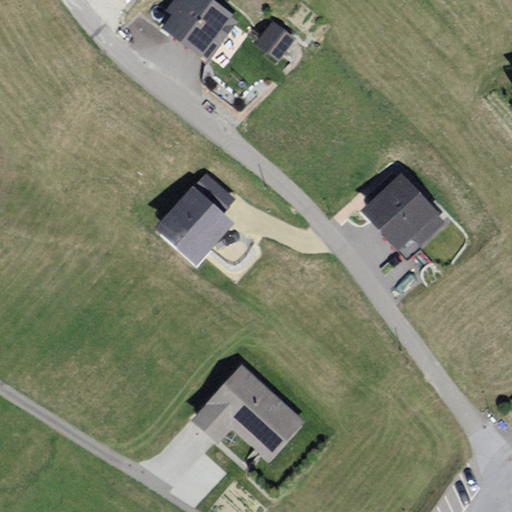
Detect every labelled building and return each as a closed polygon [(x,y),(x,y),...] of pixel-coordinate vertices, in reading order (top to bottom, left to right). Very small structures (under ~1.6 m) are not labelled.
[(205,62),(234,24),(201,0),(198,0),(196,4),(190,0),(180,0),(170,14),(176,19),(165,32),(205,62)] [(292,39),(273,27),(260,47),(279,59),(292,39)] [(233,201),(208,178),(158,233),(194,266),(230,227),(219,217),(233,201)] [(442,223),(403,181),(365,217),(399,252),(414,238),(420,244),(442,223)] [(301,422),(243,372),(196,425),(218,445),(233,428),(269,459),(301,422)]
